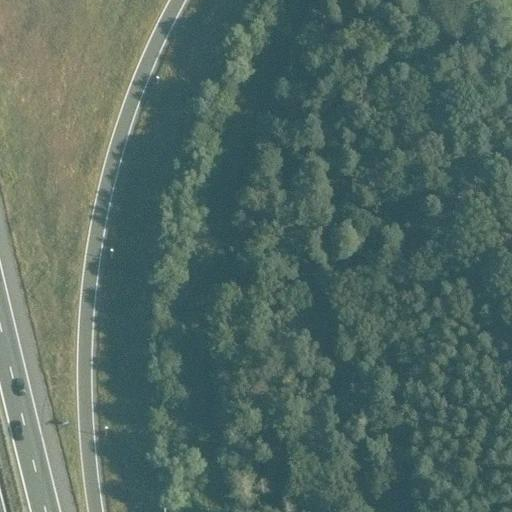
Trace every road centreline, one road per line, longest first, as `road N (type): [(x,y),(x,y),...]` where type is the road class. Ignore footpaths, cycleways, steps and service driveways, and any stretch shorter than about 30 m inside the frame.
road 1 (motorway): [(95,511),(83,409),(86,275),(120,132),(176,0)]
road 2 (motorway): [(44,511),(0,338)]
